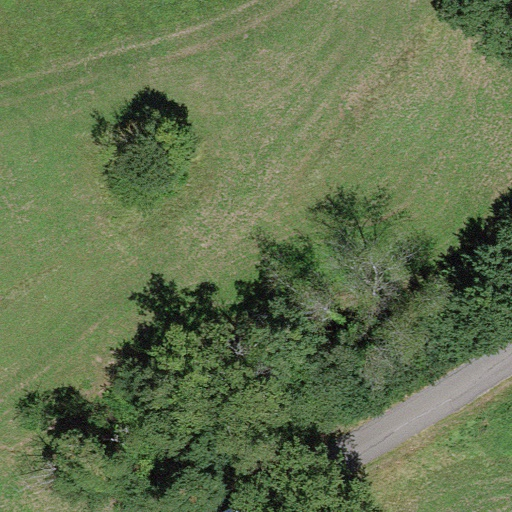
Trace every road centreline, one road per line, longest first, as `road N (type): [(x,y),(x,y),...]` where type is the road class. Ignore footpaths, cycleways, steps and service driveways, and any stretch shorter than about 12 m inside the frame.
road 1 (unclassified): [(245,511),(417,416),(511,348)]
road 2 (track): [(0,396),(144,273)]
